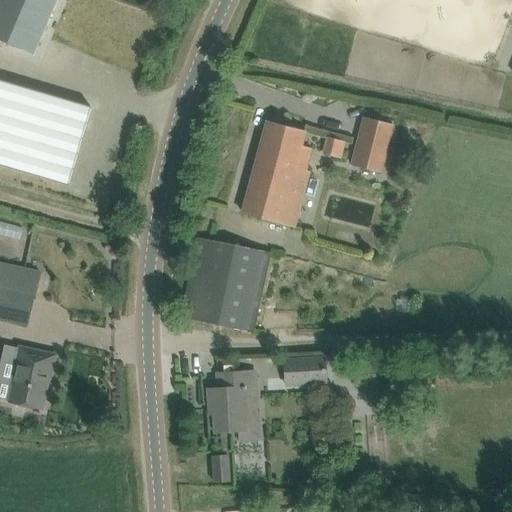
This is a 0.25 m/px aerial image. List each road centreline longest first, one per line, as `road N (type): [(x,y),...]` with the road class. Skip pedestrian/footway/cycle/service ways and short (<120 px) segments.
road 1 (tertiary): [(159,511),(144,331),(155,208),(193,66),(225,0)]
road 2 (track): [(0,192),(152,238)]
